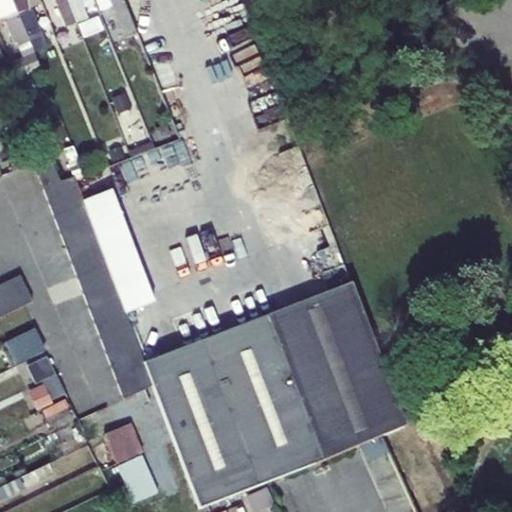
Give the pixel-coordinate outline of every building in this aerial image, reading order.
[(10,0),(0,0),(0,24),(5,22),(13,44),(16,43),(21,57),(10,61),(18,81),(40,72),(32,53),(10,0)] [(10,0),(32,53),(47,47),(31,8),(41,4),(39,0),(10,0)] [(52,0),(65,28),(76,23),(66,0),(52,0)] [(94,0),(66,0),(76,23),(87,19),(83,9),(96,4),(94,0)] [(122,0),(94,0),(96,4),(99,12),(111,7),(124,39),(136,34),(122,0)] [(124,92),(110,97),(117,114),(131,109),(124,92)] [(54,218),(84,206),(83,201),(73,177),(59,181),(47,158),(33,163),(54,218)] [(84,206),(124,311),(154,303),(111,190),(83,201),(84,206)] [(152,386),(144,363),(124,311),(84,206),(54,218),(123,400),(152,386)] [(19,276),(0,285),(0,317),(32,302),(19,276)] [(351,283),(144,363),(152,386),(199,509),(358,445),(381,436),(405,426),(351,283)] [(4,343),(15,366),(44,352),(33,329),(4,343)] [(26,366),(35,384),(55,374),(47,357),(26,366)] [(43,384),(27,391),(37,411),(52,404),(51,401),(65,394),(56,376),(43,382),(43,384)] [(63,400),(41,411),(49,426),(71,417),(63,400)] [(130,424),(103,436),(117,464),(141,455),(143,453),(130,424)] [(381,436),(358,445),(366,464),(388,455),(381,436)] [(141,455),(117,464),(134,502),(157,492),(141,455)] [(0,487),(19,478),(26,474),(23,468),(3,478),(0,477),(0,487)] [(19,478),(0,487),(0,501),(25,489),(19,478)] [(266,488),(245,497),(251,511),(257,511),(274,505),(266,488)]
